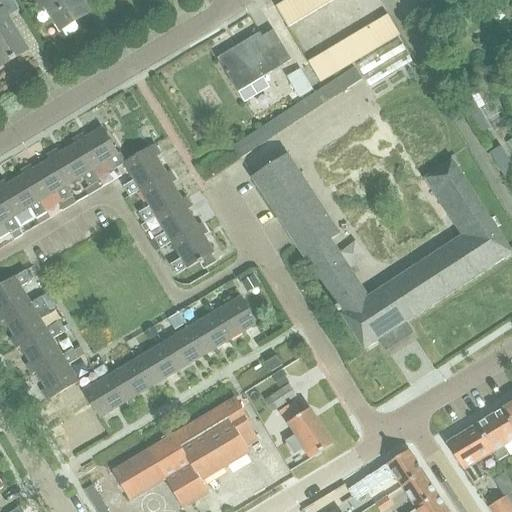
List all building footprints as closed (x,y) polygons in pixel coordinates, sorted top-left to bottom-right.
[(0,66),(27,50),(8,18),(19,11),(12,0),(0,0),(0,6),(2,10),(0,11),(0,66)] [(33,0),(39,8),(44,5),(60,31),(89,13),(81,0),(33,0)] [(307,16),(297,0),(289,0),(285,2),(297,22),(307,16)] [(317,11),(311,0),(297,0),(307,16),(317,11)] [(327,5),(324,0),(311,0),(317,11),(327,5)] [(417,0),(426,14),(447,0),(417,0)] [(297,22),(285,2),(275,8),(287,28),(297,22)] [(378,22),(390,42),(400,37),(388,16),(378,22)] [(429,49),(445,38),(431,17),(415,27),(429,49)] [(390,42),(378,22),(368,28),(380,48),(390,42)] [(368,28),(358,33),(370,54),(380,48),(368,28)] [(219,63),(244,103),(269,88),(263,78),(291,61),(273,31),(262,38),(262,37),(219,63)] [(370,54),(358,33),(348,39),(360,60),(370,54)] [(360,60),(348,39),(338,45),(350,65),(360,60)] [(350,65),(338,45),(328,51),(340,71),(350,65)] [(340,71),(328,51),(318,57),(330,77),(340,71)] [(330,77),(318,57),(308,63),(320,83),(330,77)] [(342,93),(362,79),(355,69),(335,82),(342,93)] [(314,91),(300,70),(286,79),(300,100),(314,91)] [(480,134),(489,128),(473,99),(464,104),(480,134)] [(84,135),(74,141),(76,145),(92,172),(109,162),(114,171),(124,165),(123,163),(126,162),(120,152),(117,153),(103,129),(86,139),(84,135)] [(233,149),(241,160),(261,146),(253,136),(233,149)] [(58,150),(48,156),(50,160),(66,187),(82,178),(88,188),(98,182),(92,172),(76,145),(60,154),(58,150)] [(126,162),(123,163),(124,165),(134,181),(123,187),(129,197),(139,190),(166,174),(150,147),(126,162)] [(502,175),(511,168),(511,166),(501,147),(490,154),(502,175)] [(364,350),(511,253),(453,162),(425,180),(462,237),(369,298),(331,240),(340,234),(289,155),(253,179),(304,258),(307,256),(339,306),(335,308),(338,312),(339,312),(364,350)] [(32,166),(22,172),(24,175),(40,203),(56,193),(62,204),(72,198),(66,187),(50,160),(34,170),(32,166)] [(115,172),(111,175),(115,181),(119,179),(115,172)] [(150,207),(139,213),(144,222),(155,216),(182,200),(166,174),(139,190),(150,207)] [(6,181),(0,184),(0,194),(14,218),(30,209),(37,219),(47,213),(40,203),(24,175),(8,185),(6,181)] [(88,188),(84,191),(88,197),(102,189),(98,182),(88,188)] [(0,226),(4,224),(11,235),(19,230),(21,229),(14,218),(0,194),(0,226)] [(62,204),(60,206),(63,212),(76,204),(72,198),(62,204)] [(165,233),(154,239),(160,248),(170,242),(197,226),(182,200),(155,216),(165,233)] [(37,219),(36,220),(39,226),(50,219),(47,213),(37,219)] [(197,226),(170,242),(181,259),(170,266),(176,275),(187,268),(199,261),(203,269),(216,262),(211,253),(213,252),(197,226)] [(19,230),(11,235),(14,241),(23,236),(19,230)] [(15,278),(0,286),(0,322),(1,323),(4,321),(31,304),(21,288),(32,281),(26,271),(15,278)] [(254,276),(241,284),(247,293),(260,285),(254,276)] [(31,304),(4,321),(14,336),(10,339),(16,349),(20,346),(47,330),(37,314),(48,308),(50,311),(56,308),(48,295),(42,298),(31,304)] [(214,313),(230,340),(257,324),(241,297),(214,313)] [(214,313),(188,329),(204,356),(230,340),(214,313)] [(178,316),(171,321),(175,328),(182,323),(178,316)] [(47,330),(20,346),(29,362),(26,364),(32,374),(36,372),(63,356),(53,340),(64,333),(58,324),(47,330)] [(152,329),(143,334),(148,342),(156,337),(152,329)] [(188,329),(162,344),(179,371),(204,356),(188,329)] [(179,371),(162,344),(136,360),(153,387),(179,371)] [(63,356),(36,372),(46,389),(42,391),(48,401),(52,399),(79,382),(69,366),(79,359),(73,349),(63,356)] [(271,372),(282,366),(276,356),(265,363),(271,372)] [(153,387),(136,360),(110,375),(127,402),(153,387)] [(281,374),(272,380),(279,391),(288,384),(281,374)] [(127,402),(110,375),(83,391),(100,419),(127,402)] [(273,411),(296,395),(288,385),(265,401),(273,411)] [(247,447),(259,440),(235,399),(113,472),(130,501),(166,480),(183,509),(209,493),(202,481),(250,452),(247,447)] [(312,459),(333,445),(310,410),(302,415),(294,403),(280,412),(289,425),(293,422),(300,433),(285,442),(294,456),(305,449),(312,459)] [(511,442),(511,423),(504,409),(477,426),(493,453),(499,462),(508,456),(503,448),(511,442)] [(493,453),(477,426),(445,444),(473,487),(486,479),(476,463),(493,453)] [(402,487),(423,473),(409,451),(349,490),(356,502),(396,476),(402,487)] [(423,473),(402,487),(417,509),(438,495),(423,473)] [(511,511),(511,491),(487,508),(490,511),(511,511)] [(448,511),(438,495),(417,509),(411,511),(448,511)] [(387,497),(376,504),(380,511),(383,511),(393,506),(387,497)]
